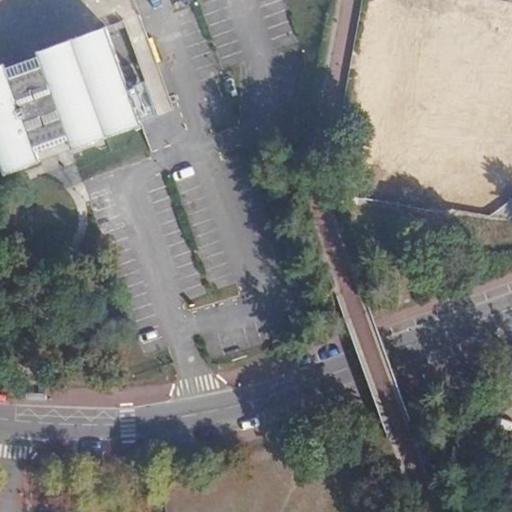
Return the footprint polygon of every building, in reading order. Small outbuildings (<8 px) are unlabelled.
[(0,0),(0,154),(6,170),(41,157),(39,149),(70,137),(74,146),(142,121),(110,32),(143,20),(140,13),(108,25),(98,0),(0,0)] [(140,13),(135,0),(98,0),(108,25),(140,13)] [(380,11),(361,117),(365,121),(367,123),(368,124),(371,125),(365,158),(387,162),(388,159),(393,160),(393,163),(410,166),(406,186),(425,190),(428,189),(430,188),(432,187),(433,186),(433,183),(454,186),(453,189),(453,192),(453,195),(453,196),(454,198),(456,199),(459,200),(491,206),(496,180),(511,183),(511,182),(511,30),(392,9),(392,6),(391,6),(389,6),(387,7),(384,9),(383,10),(380,11)] [(175,109),(147,31),(131,37),(160,115),(175,109)] [(244,465),(161,475),(165,507),(165,511),(335,511),(328,455),(244,465)]
